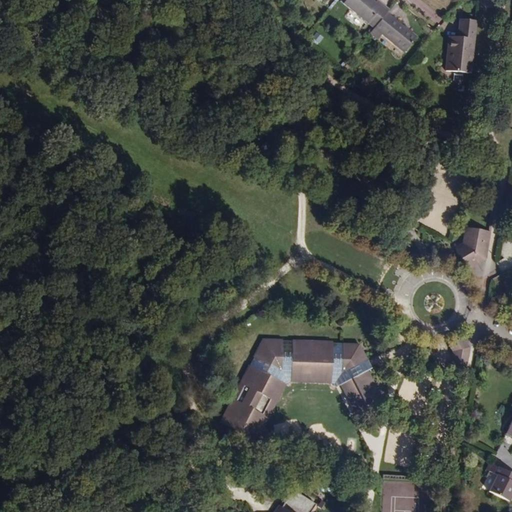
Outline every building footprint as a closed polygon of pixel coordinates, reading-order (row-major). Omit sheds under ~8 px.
[(374,29),(386,15),(389,11),(377,2),(375,4),(369,0),(348,0),(344,5),(374,29)] [(416,38),(386,15),(374,29),(369,35),(377,41),(381,36),(404,54),(416,38)] [(459,39),(453,38),(451,59),(447,58),(446,73),(471,75),(476,23),(464,21),(463,24),(460,24),(459,39)] [(486,231),(467,229),(466,239),(468,239),(467,247),(458,251),(466,266),(477,260),(479,264),(486,260),(490,232),(486,231)] [(468,239),(466,239),(464,245),(457,250),(458,251),(467,247),(468,239)] [(466,266),(469,270),(479,264),(477,260),(466,266)] [(472,352),(467,340),(453,345),(456,352),(457,353),(453,362),(452,361),(447,372),(461,378),(472,352)] [(339,378),(352,410),(376,399),(363,372),(360,373),(356,364),(363,360),(357,348),(333,344),(333,347),(293,345),(293,342),(264,341),(251,365),(254,367),(244,384),(242,383),(221,422),(251,438),(284,375),(339,378)] [(363,372),(376,399),(380,397),(363,360),(356,364),(360,373),(363,372)] [(254,367),(251,365),(242,383),(244,384),(254,367)] [(341,382),(339,378),(284,375),(251,438),(256,441),(288,382),(335,384),(336,385),(341,382)] [(508,504),(511,495),(511,474),(491,464),(487,472),(495,476),(486,493),(508,504)] [(309,511),(315,503),(293,489),(278,511),(309,511)]
